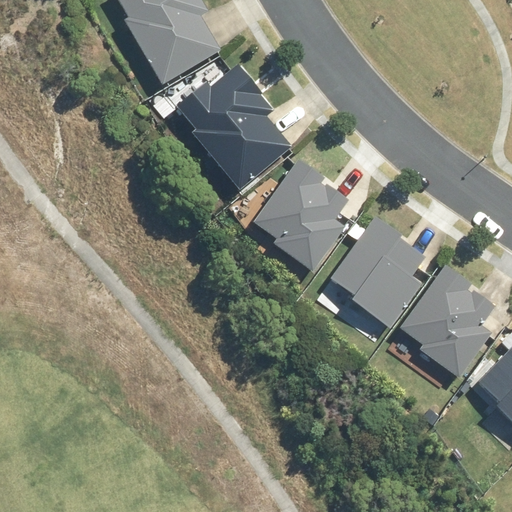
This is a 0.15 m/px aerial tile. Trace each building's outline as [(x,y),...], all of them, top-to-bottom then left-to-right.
[(199,0),(140,0),(128,5),(157,82),(221,58),(199,0)] [(249,84),(187,113),(226,193),(287,164),(249,84)] [(248,232),(310,279),(345,233),(334,225),(350,205),(299,166),(248,232)] [(403,241),(376,222),(331,288),(353,304),(351,307),(388,333),(415,294),(408,289),(426,263),(400,245),(403,241)] [(453,383),(461,370),(474,378),(511,316),(511,312),(435,264),(394,329),(424,348),(417,360),(453,383)] [(511,354),(472,393),(511,433),(511,354)]
